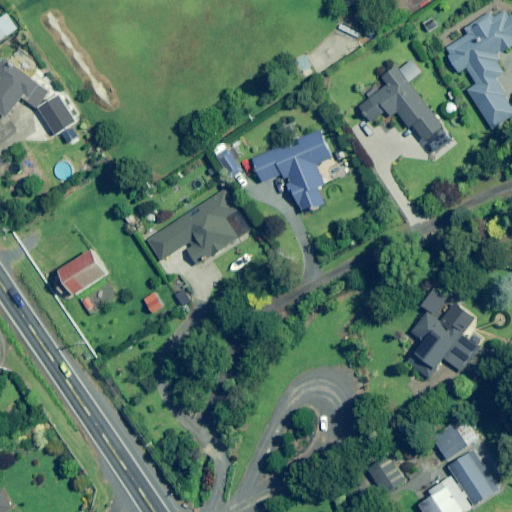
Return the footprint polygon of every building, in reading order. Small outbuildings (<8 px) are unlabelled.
[(495,59),(498,56),(495,52),(502,48),(505,52),(508,49),(511,47),(511,19),(506,10),(493,18),(489,13),(464,29),(468,34),(444,50),(458,72),(466,67),(477,84),(467,90),(493,129),(511,116),(511,103),(496,79),(505,73),(495,59)] [(0,20),(0,42),(21,29),(11,14),(0,20)] [(47,91),(4,59),(0,65),(0,76),(3,78),(0,82),(0,112),(6,116),(20,96),(36,107),(47,91)] [(442,126),(394,65),(381,76),(387,84),(358,107),(371,123),(386,110),(391,116),(397,112),(414,134),(417,132),(424,140),(442,126)] [(51,102),(58,115),(47,121),(53,132),(69,124),(79,118),(66,94),(51,102)] [(261,182),(280,175),(283,181),(288,178),(301,212),(325,203),(318,186),(323,184),(315,164),(330,158),(320,131),(251,159),(261,182)] [(226,140),(213,148),(231,177),(244,169),(226,140)] [(237,209),(224,189),(145,240),(159,261),(183,246),(195,265),(238,237),(224,217),(237,209)] [(76,255),(31,283),(47,308),(91,280),(76,255)] [(451,329),(426,312),(412,332),(424,341),(416,354),(438,369),(444,359),(462,371),(476,352),(482,356),(492,342),(474,330),(471,334),(455,323),(451,329)] [(448,460),(480,440),(465,417),(434,437),(448,460)] [(466,511),(473,508),(501,490),(494,478),(476,449),(447,468),(452,476),(426,492),(429,497),(419,504),(424,511),(466,511)] [(410,486),(388,454),(368,468),(390,500),(410,486)]
